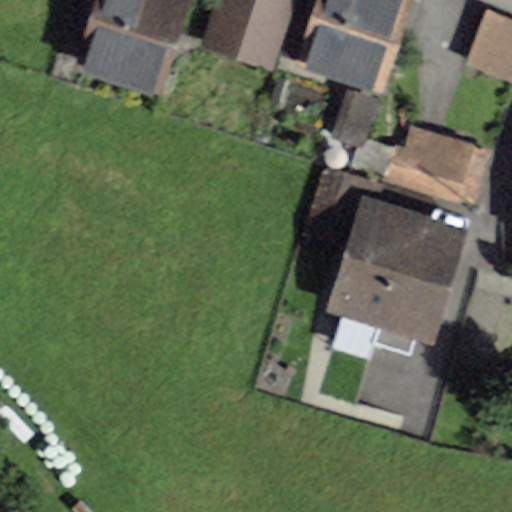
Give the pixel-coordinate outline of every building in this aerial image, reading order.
[(92,0),(91,7),(96,8),(82,49),(90,52),(86,65),(137,81),(141,68),(154,72),(177,0),(92,0)] [(220,0),(207,41),(267,61),(287,0),(220,0)] [(299,0),(286,42),(374,71),(396,5),(380,0),(299,0)] [(511,21),(486,12),(469,59),(511,75),(511,21)] [(353,162),(405,178),(404,180),(473,201),(487,153),(417,134),(412,153),(360,137),(353,162)] [(408,352),(443,240),(370,218),(342,314),(377,325),(372,341),(408,352)]
